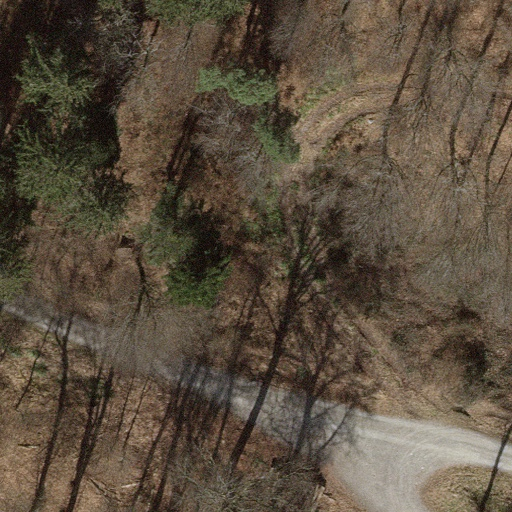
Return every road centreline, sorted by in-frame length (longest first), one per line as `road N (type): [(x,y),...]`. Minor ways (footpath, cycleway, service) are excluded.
road 1 (track): [(478,456),(317,285),(293,207),(300,155),(342,114),(418,90),(511,107)]
road 2 (track): [(0,290),(298,425)]
road 3 (track): [(511,463),(298,425)]
road 4 (track): [(298,425),(413,511)]
